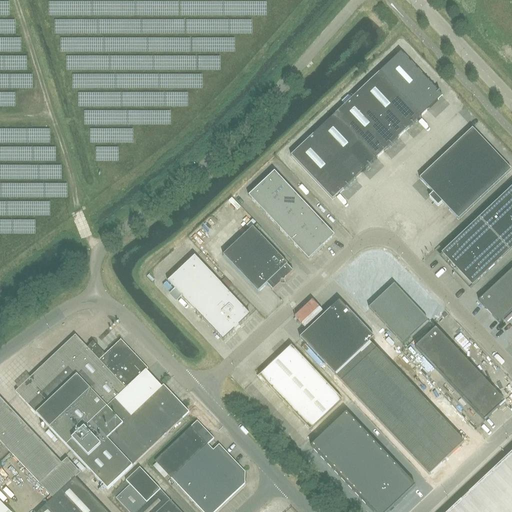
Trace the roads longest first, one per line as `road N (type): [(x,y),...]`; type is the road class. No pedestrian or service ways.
road 1 (unclassified): [(194,394),(365,240),(397,247),(511,370)]
road 2 (unclassified): [(91,303),(106,241),(213,150),(354,0)]
road 3 (track): [(77,212),(14,0)]
road 4 (unclassified): [(511,103),(412,0)]
road 5 (unclassified): [(194,394),(113,306),(91,303)]
road 6 (unclassified): [(422,511),(511,426)]
